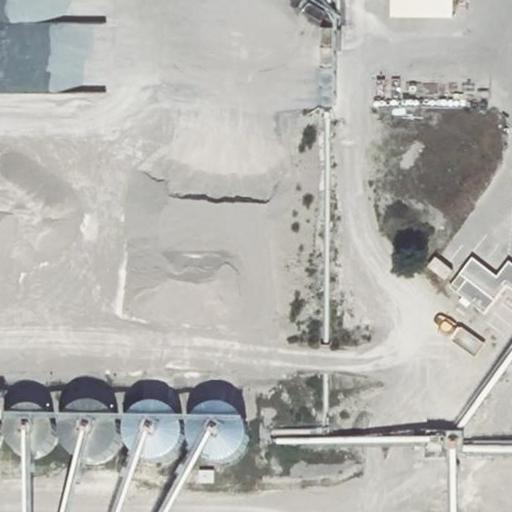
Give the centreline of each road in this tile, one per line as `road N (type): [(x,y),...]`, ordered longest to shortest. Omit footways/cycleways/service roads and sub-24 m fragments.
road 1 (unknown): [(0,83),(72,99),(128,84),(147,57),(157,0)]
road 2 (unknown): [(475,348),(408,386),(386,427),(367,511)]
